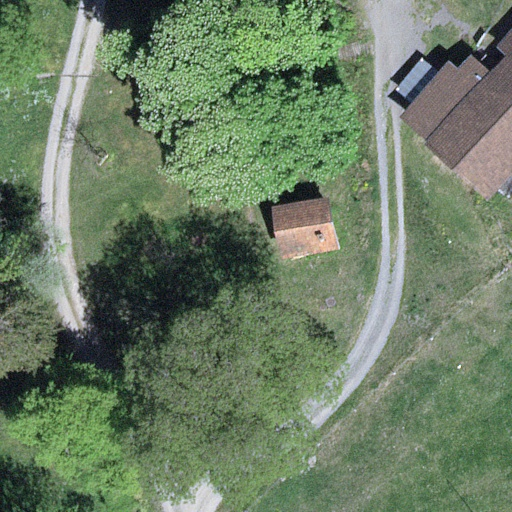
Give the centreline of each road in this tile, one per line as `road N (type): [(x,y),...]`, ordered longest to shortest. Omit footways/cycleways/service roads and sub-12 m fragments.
road 1 (track): [(198,511),(322,406),(378,327),(391,236),(387,0)]
road 2 (track): [(183,511),(88,338),(56,257),(60,164),(94,0)]
